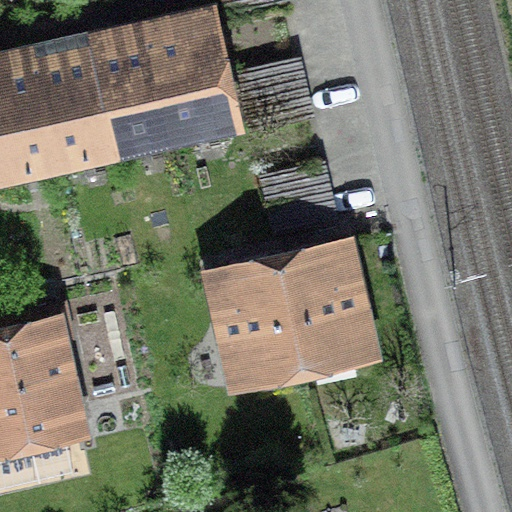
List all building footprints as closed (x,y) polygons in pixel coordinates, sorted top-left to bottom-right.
[(282,0),(222,0),(228,22),(284,9),(282,0)] [(205,13),(203,17),(147,29),(169,127),(170,130),(171,127),(225,115),(229,117),(205,13)] [(170,130),(169,127),(147,29),(90,42),(112,140),(113,143),(114,140),(167,128),(168,131),(170,130)] [(113,143),(112,140),(90,42),(33,55),(55,153),(56,156),(57,153),(110,141),(111,144),(113,143)] [(56,156),(55,153),(33,55),(0,62),(0,165),(53,154),(54,157),(56,156)] [(295,56),(239,69),(245,98),(301,85),(295,56)] [(301,85),(245,98),(252,127),(308,115),(301,85)] [(318,161),(262,174),(269,203),(325,191),(318,161)] [(269,203),(275,233),(332,220),(325,191),(269,203)] [(366,346),(343,248),(279,262),(302,360),(366,346)] [(216,276),(238,374),(302,360),(279,262),(216,276)] [(0,439),(76,422),(54,324),(0,335),(0,439)]
